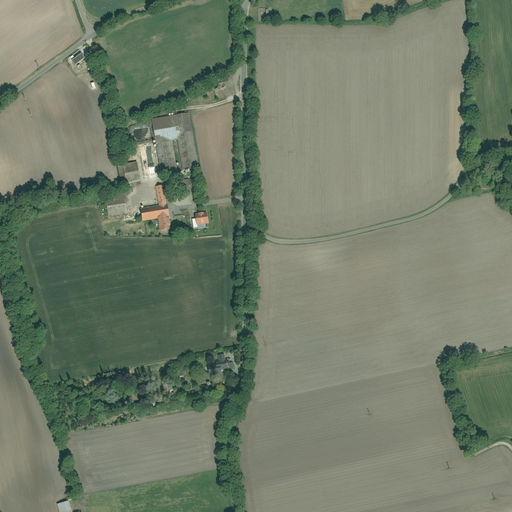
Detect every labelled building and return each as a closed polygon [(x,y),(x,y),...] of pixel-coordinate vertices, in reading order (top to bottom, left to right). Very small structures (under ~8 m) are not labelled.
[(72,62),(75,66),(84,59),(81,55),(72,62)] [(172,141),(178,140),(182,172),(196,170),(192,139),(189,115),(152,120),(155,143),(156,143),(160,175),(177,173),(172,141)] [(151,151),(146,151),(149,172),(144,172),(144,176),(155,175),(153,166),(151,151)] [(137,164),(118,168),(121,186),(140,182),(137,164)] [(181,180),(181,195),(197,194),(197,179),(181,180)] [(155,188),(158,206),(140,209),(142,221),(158,218),(160,233),(171,231),(167,205),(166,205),(163,186),(155,188)] [(105,197),(108,217),(127,215),(124,195),(105,197)] [(197,225),(208,223),(207,213),(196,215),(197,225)] [(215,363),(216,365),(208,367),(209,376),(221,375),(221,372),(233,370),(232,361),(226,361),(225,355),(218,356),(219,363),(215,363)] [(71,511),(68,502),(57,505),(58,511),(71,511)]
